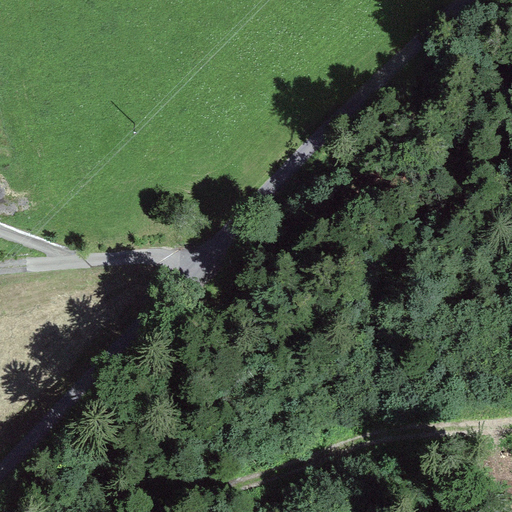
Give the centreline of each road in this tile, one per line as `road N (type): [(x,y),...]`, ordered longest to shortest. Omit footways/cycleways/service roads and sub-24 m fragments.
road 1 (track): [(0,475),(274,183),(463,0)]
road 2 (track): [(191,511),(378,438),(511,425)]
road 3 (track): [(0,269),(162,256),(196,267)]
